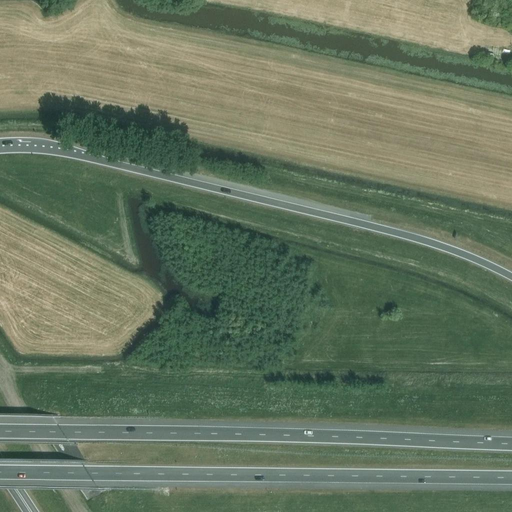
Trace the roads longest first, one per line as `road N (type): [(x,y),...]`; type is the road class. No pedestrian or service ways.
road 1 (trunk): [(511,277),(380,228),(82,156),(0,149)]
road 2 (trunk): [(511,444),(178,433)]
road 3 (trunk): [(178,474),(511,478)]
road 4 (motorway): [(0,472),(178,474)]
road 5 (motorway): [(178,433),(0,431)]
